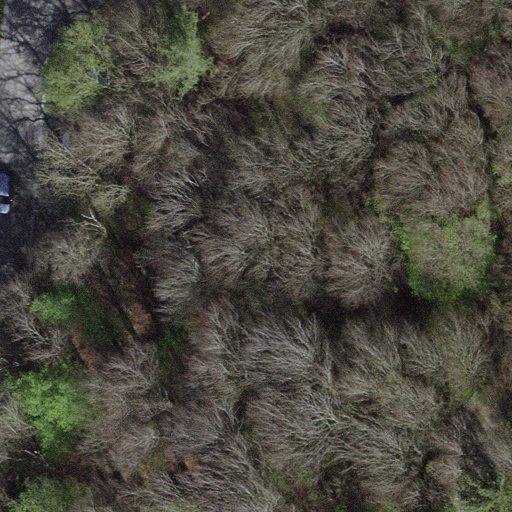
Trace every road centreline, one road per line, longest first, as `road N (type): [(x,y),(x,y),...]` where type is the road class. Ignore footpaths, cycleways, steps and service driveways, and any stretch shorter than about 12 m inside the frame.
road 1 (track): [(110,511),(130,389),(203,127),(227,0)]
road 2 (unclassified): [(28,0),(0,329)]
